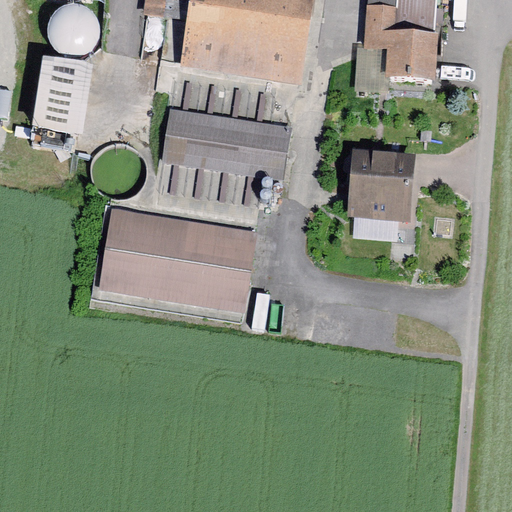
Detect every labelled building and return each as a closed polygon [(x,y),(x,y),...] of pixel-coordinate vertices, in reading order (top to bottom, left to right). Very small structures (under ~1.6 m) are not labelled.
[(168,0),(166,17),(190,21),(192,0),(168,0)] [(192,0),(190,21),(183,64),(242,74),(244,61),(277,66),(275,82),(297,85),(310,0),(192,0)] [(391,52),(389,81),(432,84),(436,0),(397,0),(396,12),(370,11),(368,50),(391,52)] [(106,39),(81,4),(45,29),(70,64),(106,39)] [(88,74),(46,68),(37,131),(72,136),(78,95),(85,96),(88,74)] [(291,132),(172,113),(164,164),(283,182),(291,132)] [(413,163),(357,159),(352,215),(408,219),(413,163)] [(115,212),(112,234),(253,255),(256,234),(115,212)] [(253,255),(112,234),(106,272),(247,293),(253,255)] [(247,293),(106,272),(103,293),(243,315),(247,293)]
